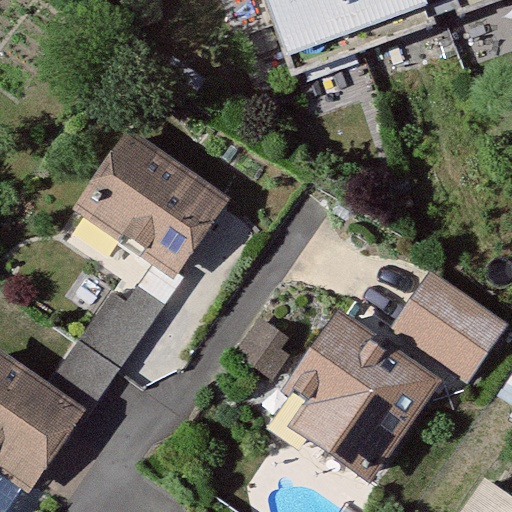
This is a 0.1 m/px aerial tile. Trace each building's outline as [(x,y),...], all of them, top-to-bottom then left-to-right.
[(429,16),(423,0),(264,0),(289,67),(429,16)] [(129,136),(74,214),(152,269),(175,285),(179,279),(230,207),(129,136)] [(49,388),(90,417),(106,395),(140,347),(165,310),(185,282),(179,279),(175,285),(152,269),(128,307),(111,297),(49,388)] [(433,273),(392,334),(470,388),(511,327),(433,273)] [(444,388),(340,316),(284,398),(305,413),(290,435),(373,492),(444,388)] [(291,341),(262,322),(237,358),(274,384),(291,358),(283,353),(291,341)] [(33,496),(90,417),(49,388),(0,353),(0,474),(1,474),(33,496)] [(511,511),(511,504),(485,486),(466,511),(511,511)]
